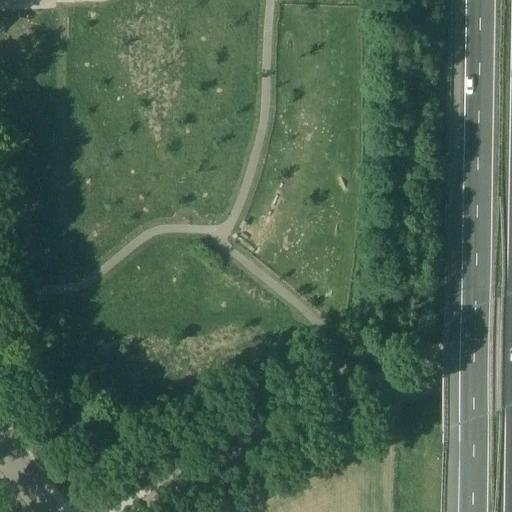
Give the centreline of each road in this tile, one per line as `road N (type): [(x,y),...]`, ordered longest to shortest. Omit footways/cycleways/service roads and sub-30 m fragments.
road 1 (motorway): [(480,0),(471,511)]
road 2 (tertiary): [(150,511),(246,458),(511,351)]
